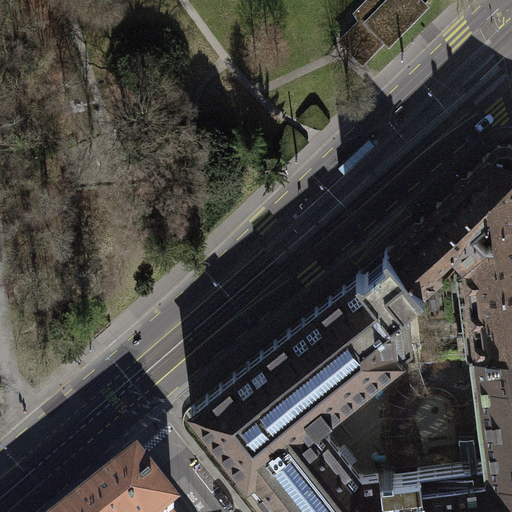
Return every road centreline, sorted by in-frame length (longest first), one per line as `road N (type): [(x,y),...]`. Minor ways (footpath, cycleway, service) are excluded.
road 1 (secondary): [(511,2),(457,37),(263,223),(197,294),(166,354)]
road 2 (secondary): [(166,354),(511,51)]
road 3 (secondary): [(0,497),(116,396)]
road 4 (residential): [(116,396),(210,511)]
